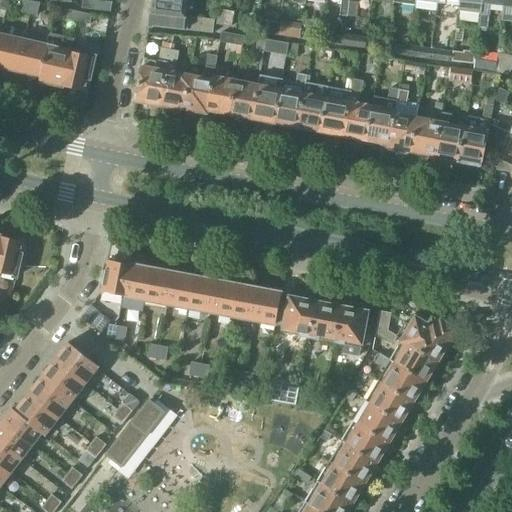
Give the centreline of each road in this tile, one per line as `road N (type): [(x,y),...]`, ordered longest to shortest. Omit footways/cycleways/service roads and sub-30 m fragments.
road 1 (tertiary): [(97,198),(511,276)]
road 2 (tertiary): [(511,231),(103,155)]
road 3 (residential): [(0,383),(82,276),(97,198)]
road 4 (residential): [(511,382),(477,388),(405,511)]
road 5 (residential): [(103,155),(136,0)]
